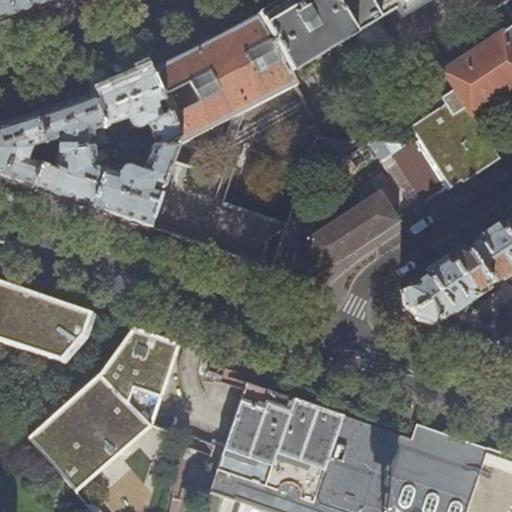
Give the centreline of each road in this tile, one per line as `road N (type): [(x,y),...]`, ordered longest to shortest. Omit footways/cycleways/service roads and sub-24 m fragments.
road 1 (residential): [(0,237),(330,349)]
road 2 (residential): [(330,349),(363,278),(511,179)]
road 3 (residential): [(194,0),(0,79)]
road 4 (residential): [(330,349),(511,410)]
